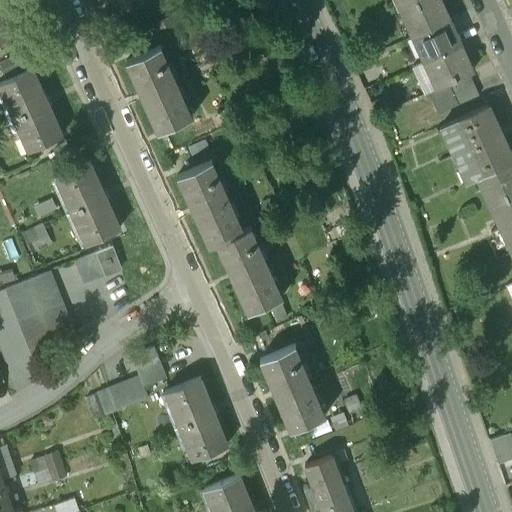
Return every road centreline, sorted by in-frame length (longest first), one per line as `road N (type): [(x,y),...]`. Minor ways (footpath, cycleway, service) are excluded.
road 1 (tertiary): [(487,511),(290,0)]
road 2 (residential): [(196,286),(67,0)]
road 3 (residential): [(283,511),(196,286)]
road 4 (residential): [(0,419),(105,340),(196,286)]
